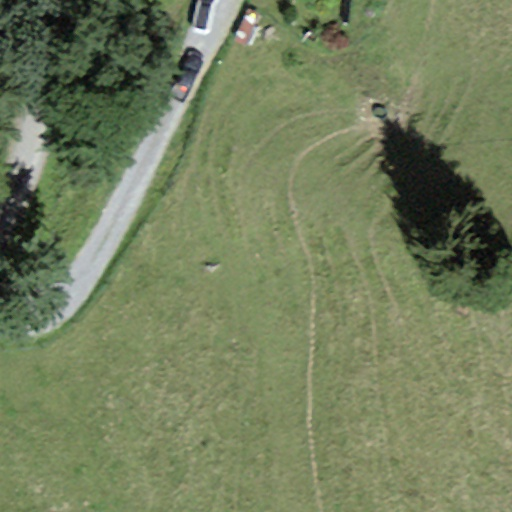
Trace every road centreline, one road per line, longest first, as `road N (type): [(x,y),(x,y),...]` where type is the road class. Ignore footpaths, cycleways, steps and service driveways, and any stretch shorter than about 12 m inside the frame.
road 1 (track): [(0,316),(44,311),(77,287),(222,0)]
road 2 (unclassified): [(54,0),(43,108),(0,237)]
